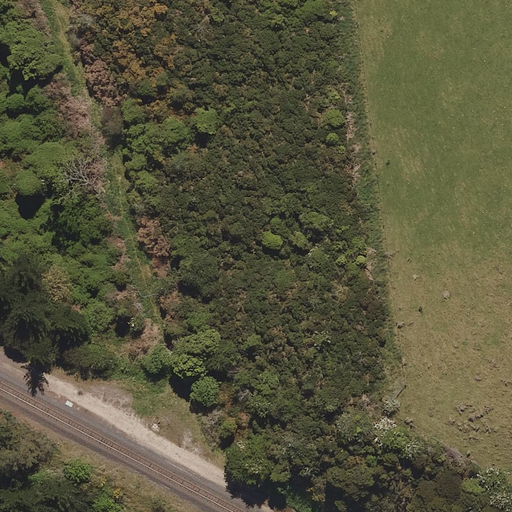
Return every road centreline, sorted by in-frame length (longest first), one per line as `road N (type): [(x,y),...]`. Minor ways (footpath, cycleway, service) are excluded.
road 1 (track): [(187,459),(97,109),(49,0)]
road 2 (track): [(284,511),(0,349)]
